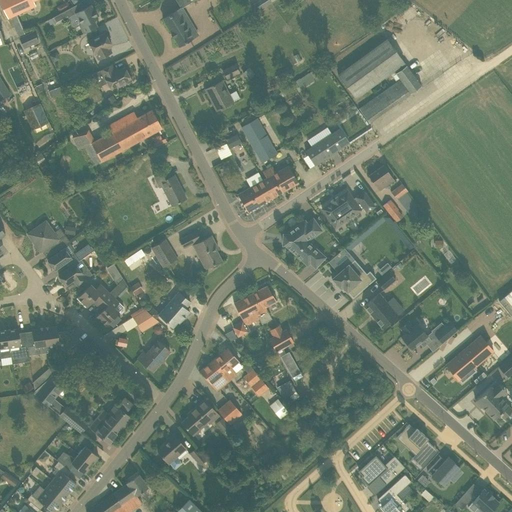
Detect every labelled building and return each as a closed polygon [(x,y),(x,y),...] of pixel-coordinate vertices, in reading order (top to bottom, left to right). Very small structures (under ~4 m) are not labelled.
[(0,0),(0,2),(8,18),(36,6),(32,0),(0,0)] [(71,0),(69,0),(57,5),(59,10),(73,5),(71,0)] [(91,5),(75,13),(81,24),(79,25),(83,34),(97,27),(94,20),(97,18),(97,16),(98,15),(95,9),(93,10),(91,5)] [(67,18),(69,16),(73,14),(70,7),(61,12),(60,13),(52,17),(55,22),(55,23),(67,18)] [(179,46),(193,38),(181,17),(186,14),(182,7),(163,18),(172,33),(171,33),(172,34),(173,36),(173,37),(174,36),(179,46)] [(24,48),(39,42),(34,32),(20,38),(24,48)] [(112,46),(105,32),(88,41),(98,60),(112,53),(109,47),(112,46)] [(395,71),(403,65),(405,64),(386,38),(338,74),(356,99),(395,71)] [(218,68),(239,56),(237,56),(229,41),(231,41),(230,40),(222,44),(209,51),(204,54),(204,55),(205,54),(211,65),(210,66),(210,67),(216,64),(218,68)] [(317,68),(310,73),(314,79),(329,70),(324,63),(317,68)] [(116,71),(112,64),(101,70),(106,80),(107,80),(112,89),(131,78),(125,67),(116,71)] [(223,70),(227,78),(239,72),(235,64),(223,70)] [(421,86),(415,77),(407,65),(404,67),(403,65),(395,71),(411,93),(421,86)] [(0,102),(10,97),(0,79),(0,102)] [(222,80),(206,89),(210,97),(211,97),(217,109),(216,110),(233,101),(240,98),(236,90),(229,94),(222,80)] [(48,124),(39,104),(24,111),(33,131),(48,124)] [(132,113),(118,120),(108,126),(111,131),(95,140),(88,128),(77,134),(72,137),(77,149),(91,142),(101,160),(105,158),(132,143),(161,128),(152,110),(136,119),(132,113)] [(257,118),(241,127),(261,163),(276,153),(257,118)] [(349,142),(343,134),(340,128),(305,151),(315,165),(349,142)] [(230,147),(241,142),(237,133),(226,139),(230,147)] [(225,142),(215,147),(220,158),(231,153),(225,142)] [(394,180),(383,165),(369,175),(379,190),(394,180)] [(272,166),(268,169),(271,176),(274,174),(283,191),(298,183),(288,166),(276,173),(272,166)] [(19,187),(33,176),(27,167),(2,183),(9,193),(12,198),(22,192),(19,187)] [(273,197),(283,191),(274,174),(271,176),(268,169),(263,172),(266,178),(263,180),(273,197)] [(172,176),(168,170),(155,177),(160,186),(162,185),(172,205),(173,205),(179,202),(186,198),(174,175),(172,176)] [(248,211),(273,197),(263,180),(238,194),(248,211)] [(397,199),(407,191),(408,190),(403,183),(391,192),(397,199)] [(367,212),(374,206),(364,191),(353,199),(347,191),(338,197),(338,196),(330,201),(331,202),(322,208),(335,227),(364,207),(367,212)] [(398,210),(390,200),(383,205),(390,216),(396,223),(402,218),(396,211),(398,210)] [(325,257),(318,250),(307,240),(313,236),(321,230),(313,218),(307,223),(305,220),(285,234),(283,234),(283,244),(285,244),(307,265),(310,262),(315,267),(325,257)] [(52,244),(57,251),(70,242),(65,234),(59,239),(46,220),(27,233),(33,241),(34,240),(37,244),(36,245),(41,252),(52,244)] [(65,233),(75,235),(76,227),(66,225),(65,233)] [(201,241),(196,231),(181,239),(185,247),(193,243),(205,268),(221,260),(214,246),(216,245),(211,236),(201,241)] [(151,248),(163,267),(177,258),(165,239),(151,248)] [(64,248),(48,259),(50,262),(49,264),(51,267),(53,267),(55,270),(65,263),(69,268),(75,263),(79,260),(73,251),(69,254),(64,248)] [(388,261),(383,265),(387,269),(392,266),(388,261)] [(69,268),(59,275),(60,278),(60,280),(62,282),(64,283),(66,285),(76,278),(80,283),(90,275),(84,266),(80,269),(75,263),(69,268)] [(457,263),(449,269),(453,275),(461,269),(457,263)] [(334,280),(333,281),(337,287),(339,286),(340,287),(342,286),(347,291),(347,290),(353,297),(372,281),(363,269),(357,275),(348,265),(333,278),(334,280)] [(389,271),(377,282),(383,289),(396,279),(389,271)] [(138,281),(130,286),(135,295),(143,289),(138,281)] [(78,297),(87,306),(95,299),(99,303),(109,293),(100,284),(95,289),(90,284),(78,297)] [(276,301),(267,285),(251,294),(259,309),(255,311),(259,318),(262,324),(271,319),(269,314),(265,307),(276,301)] [(511,289),(499,301),(511,316),(511,315),(511,289)] [(158,314),(159,314),(173,327),(181,318),(183,320),(190,312),(185,308),(191,302),(178,291),(158,314)] [(104,308),(97,315),(106,325),(109,322),(113,326),(121,318),(117,314),(119,312),(121,314),(123,312),(123,307),(109,293),(99,303),(104,308)] [(379,293),(364,305),(382,327),(397,315),(379,293)] [(249,330),(246,324),(259,318),(255,311),(259,309),(251,294),(234,303),(244,322),(233,327),(237,336),(249,330)] [(158,321),(156,318),(149,312),(146,310),(133,317),(142,331),(158,321)] [(408,321),(400,328),(405,333),(401,337),(402,338),(402,340),(404,343),(407,343),(411,349),(419,342),(423,346),(431,340),(427,335),(428,335),(417,323),(413,327),(408,321)] [(450,321),(435,334),(442,343),(458,330),(450,321)] [(48,352),(48,351),(44,324),(38,325),(39,329),(32,330),(33,333),(26,334),(30,355),(48,352)] [(49,324),(44,324),(48,351),(63,348),(70,355),(82,343),(75,336),(73,337),(67,330),(57,332),(56,326),(50,327),(49,324)] [(155,326),(153,329),(154,332),(157,334),(160,333),(162,331),(162,327),(159,325),(155,326)] [(30,355),(26,334),(26,332),(19,333),(18,328),(8,330),(12,356),(12,357),(30,355)] [(287,329),(274,336),(269,339),(274,348),(279,345),(281,348),(293,341),(287,329)] [(0,360),(1,360),(1,358),(12,356),(8,330),(0,331),(0,360)] [(236,338),(232,330),(225,334),(230,341),(236,338)] [(482,337),(481,336),(446,366),(447,366),(448,366),(458,378),(457,379),(458,380),(459,379),(462,383),(469,376),(466,373),(493,350),(493,349),(492,350),(481,337),(482,337)] [(119,337),(118,339),(117,345),(126,347),(128,339),(119,337)] [(146,352),(144,351),(138,358),(152,371),(170,351),(157,340),(146,352)] [(228,348),(212,360),(229,380),(237,374),(232,367),(239,361),(228,348)] [(289,351),(281,356),(290,373),(298,368),(289,351)] [(507,377),(511,372),(511,355),(499,367),(507,377)] [(217,390),(229,380),(212,360),(200,370),(217,390)] [(243,377),(252,387),(259,396),(269,388),(253,368),(243,377)] [(32,392),(48,405),(55,397),(64,385),(52,375),(32,392)] [(283,397),(295,391),(289,380),(278,387),(283,397)] [(29,382),(21,387),(25,393),(33,388),(29,382)] [(507,393),(503,389),(496,382),(491,387),(490,386),(475,400),(481,407),(482,406),(494,419),(500,413),(504,418),(511,410),(508,406),(508,405),(501,398),(507,393)] [(90,427),(109,443),(131,417),(124,412),(131,404),(124,398),(117,406),(109,415),(103,410),(90,427)] [(270,405),(280,418),(289,412),(278,399),(270,405)] [(197,408),(196,407),(187,414),(189,416),(182,422),(193,435),(208,422),(209,423),(219,415),(206,400),(197,408)] [(241,414),(230,400),(218,410),(230,424),(241,414)] [(82,433),(88,425),(67,407),(60,415),(82,433)] [(215,423),(224,432),(230,426),(222,417),(215,423)] [(409,424),(396,438),(405,445),(407,444),(420,455),(418,457),(423,462),(428,456),(424,452),(431,444),(427,440),(428,438),(421,432),(417,428),(415,429),(409,424)] [(95,445),(82,433),(76,439),(80,442),(78,444),(83,448),(78,453),(92,465),(99,456),(91,450),(95,445)] [(181,461),(177,457),(186,449),(174,434),(167,440),(169,441),(158,451),(169,464),(170,463),(174,468),(181,463),(181,461)] [(200,465),(207,459),(207,458),(197,446),(189,453),(200,465)] [(85,473),(92,465),(78,453),(75,458),(64,452),(57,459),(59,461),(71,471),(76,466),(85,473)] [(376,456),(359,471),(363,475),(361,477),(368,485),(379,476),(386,484),(385,484),(385,485),(405,467),(394,455),(394,456),(384,465),(376,456)] [(433,464),(427,471),(432,475),(437,480),(438,479),(444,484),(459,467),(453,462),(454,461),(451,459),(448,456),(438,468),(433,464)] [(56,475),(52,479),(69,493),(76,483),(67,476),(71,471),(59,461),(55,466),(57,467),(53,472),(56,475)] [(36,466),(32,471),(36,475),(40,470),(36,466)] [(129,511),(137,507),(135,505),(140,501),(136,496),(148,487),(138,474),(127,482),(127,483),(87,511),(129,511)] [(405,474),(377,499),(383,505),(381,507),(385,511),(401,511),(396,506),(403,500),(397,494),(411,481),(405,474)] [(422,475),(417,479),(425,486),(429,482),(422,475)] [(17,481),(13,478),(9,483),(14,486),(17,481)] [(61,502),(69,493),(52,479),(45,489),(61,502)] [(28,498),(30,501),(40,509),(44,504),(53,511),(61,502),(45,489),(37,498),(31,494),(28,498)] [(473,501),(468,507),(474,511),(478,506),(484,511),(489,511),(498,502),(492,497),(493,496),(488,492),(487,493),(483,489),(473,501)] [(462,509),(472,498),(465,492),(455,503),(462,509)] [(425,497),(429,501),(433,496),(429,493),(425,497)] [(202,511),(189,499),(175,511),(202,511)] [(37,511),(40,509),(30,501),(26,505),(29,507),(25,511),(37,511)]
